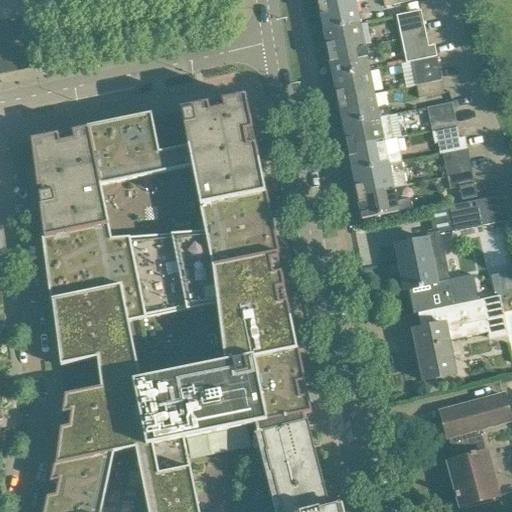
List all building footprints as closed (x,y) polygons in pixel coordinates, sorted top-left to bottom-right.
[(318,7),(323,31),(359,24),(354,0),(318,7)] [(396,16),(400,40),(426,35),(421,11),(396,16)] [(323,31),(327,54),(364,47),(359,24),(323,31)] [(414,62),(423,60),(436,57),(434,46),(428,48),(426,35),(400,40),(403,53),(412,51),(414,62)] [(327,54),(332,78),(369,71),(364,47),(327,54)] [(414,74),(417,86),(441,81),(439,69),(436,57),(423,60),(425,72),(414,74)] [(332,78),(337,102),(374,94),(369,71),(332,78)] [(441,81),(417,86),(419,99),(444,94),(441,81)] [(342,126),(388,117),(390,116),(388,106),(377,109),(374,94),(337,102),(342,126)] [(198,511),(184,440),(254,426),(256,435),(253,435),(254,437),(261,435),(260,434),(292,426),(306,422),(304,415),(311,414),(298,350),(296,350),(277,256),(279,256),(266,193),(264,193),(245,98),(180,111),(187,148),(159,154),(151,115),(87,129),(87,130),(31,142),(37,190),(41,189),(42,194),(38,195),(44,239),(42,239),(50,303),(52,302),(60,367),(97,360),(103,388),(65,396),(56,465),(54,465),(43,511),(198,511)] [(427,108),(432,132),(457,128),(454,115),(452,103),(427,108)] [(342,126),(347,150),(384,142),(393,140),(388,117),(342,126)] [(442,154),(442,155),(467,149),(465,138),(459,139),(457,128),(432,132),(435,145),(438,145),(440,155),(442,154)] [(347,150),(352,173),(402,163),(400,153),(386,156),(384,142),(347,150)] [(442,155),(447,178),(472,173),(467,149),(442,155)] [(352,173),(357,197),(393,189),(407,186),(402,163),(352,173)] [(472,173),(447,178),(450,191),(459,189),(462,202),(477,198),(472,173)] [(393,189),(357,197),(362,221),(412,210),(410,199),(396,203),(393,189)] [(477,202),(449,208),(454,233),(482,227),(510,222),(502,197),(477,202)] [(415,242),(395,247),(405,292),(409,291),(413,315),(417,314),(478,301),(473,276),(436,283),(431,260),(439,259),(435,239),(433,240),(427,241),(427,240),(415,242)] [(507,266),(491,269),(494,287),(511,284),(507,266)] [(511,289),(495,293),(496,297),(500,296),(511,293),(511,273),(511,274),(511,280),(511,289)] [(445,325),(433,328),(413,331),(423,382),(443,378),(456,375),(449,342),(449,341),(463,338),(506,328),(500,298),(481,302),(482,306),(458,311),(461,329),(446,332),(445,325)] [(436,382),(424,385),(426,396),(438,393),(436,382)] [(504,396),(460,408),(440,413),(447,438),(448,438),(455,462),(448,463),(457,494),(455,495),(456,499),(458,499),(461,508),(497,498),(478,428),(511,420),(504,396)] [(342,511),(341,506),(336,507),(334,498),(336,497),(333,486),(324,488),(307,422),(306,422),(292,426),(260,434),(261,435),(280,511),(342,511)]
